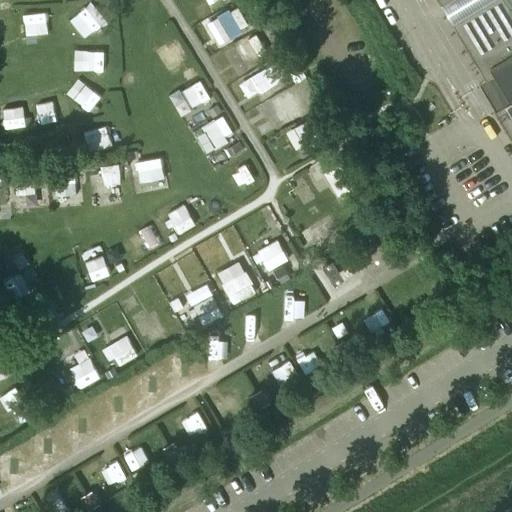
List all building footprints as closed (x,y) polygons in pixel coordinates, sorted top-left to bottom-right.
[(511,0),(437,0),(441,6),(450,0),(488,0),(452,23),(486,79),(494,74),(502,87),(501,88),(500,89),(499,90),(499,91),(499,92),(498,93),(499,94),(499,95),(499,96),(500,97),(501,98),(501,99),(504,100),(506,100),(507,100),(508,100),(509,99),(510,101),(505,104),(511,115),(511,0)] [(332,261),(322,267),(334,286),(354,273),(349,264),(338,271),(332,261)] [(333,346),(340,359),(351,353),(344,340),(333,346)] [(250,395),(258,408),(269,402),(261,389),(250,395)] [(162,448),(170,460),(181,454),(174,441),(162,448)] [(80,496),(88,509),(99,502),(91,489),(80,496)]
